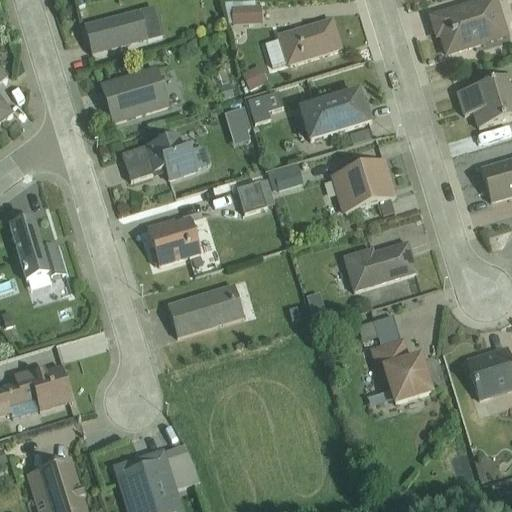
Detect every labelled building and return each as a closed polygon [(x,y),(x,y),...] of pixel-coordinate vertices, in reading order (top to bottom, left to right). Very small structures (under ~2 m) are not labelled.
[(496,0),(490,0),(427,18),(433,40),(441,38),(446,55),(507,37),(496,0)] [(229,8),(229,24),(261,25),(261,9),(229,8)] [(83,26),(90,54),(161,38),(154,10),(83,26)] [(334,23),(277,39),(285,69),(342,53),(334,23)] [(0,85),(9,78),(0,66),(0,122),(14,112),(0,94),(0,85)] [(250,90),(266,83),(260,67),(243,74),(250,90)] [(101,89),(111,125),(170,108),(159,72),(101,89)] [(511,77),(454,94),(461,118),(471,115),(476,133),(511,122),(511,77)] [(364,90),(297,110),(307,143),(374,122),(364,90)] [(249,107),(256,127),(271,122),(269,116),(285,111),(280,97),(249,107)] [(225,117),(233,147),(250,142),(241,112),(225,117)] [(194,134),(122,155),(130,182),(165,171),(168,181),(205,170),(194,134)] [(384,163),(333,178),(343,213),(394,198),(384,163)] [(511,164),(484,173),(493,203),(511,197),(511,164)] [(280,188),(301,184),(299,169),(277,173),(280,188)] [(259,186),(238,192),(245,214),(266,208),(259,186)] [(36,218),(8,226),(25,286),(64,275),(56,247),(45,250),(36,218)] [(152,229),(162,264),(202,253),(191,218),(152,229)] [(374,250),(342,259),(352,293),(418,274),(410,246),(376,256),(374,250)] [(235,289),(169,309),(179,340),(245,320),(235,289)] [(363,346),(378,343),(374,323),(359,327),(363,346)] [(403,344),(368,354),(379,390),(386,388),(391,407),(434,395),(423,355),(407,359),(403,344)] [(467,366),(478,402),(511,391),(511,372),(507,355),(467,366)] [(16,387),(0,391),(0,417),(9,415),(10,421),(71,405),(62,370),(48,374),(45,369),(13,378),(16,387)] [(174,511),(161,460),(115,472),(125,511),(174,511)] [(86,511),(73,465),(25,479),(34,511),(86,511)]
